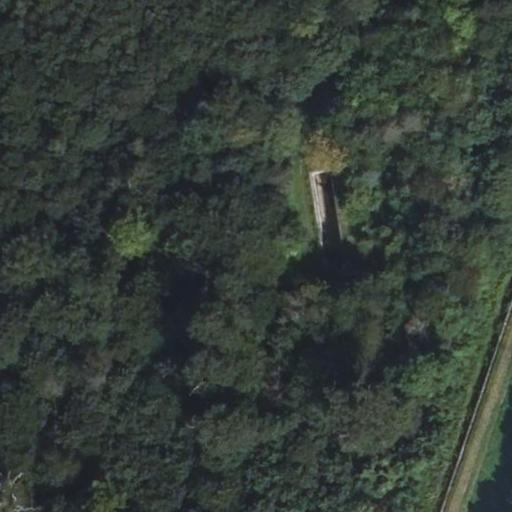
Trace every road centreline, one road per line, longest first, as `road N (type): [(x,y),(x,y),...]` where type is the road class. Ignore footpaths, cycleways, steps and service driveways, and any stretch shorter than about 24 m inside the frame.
road 1 (motorway): [(511,97),(0,183)]
road 2 (motorway): [(0,336),(511,254)]
